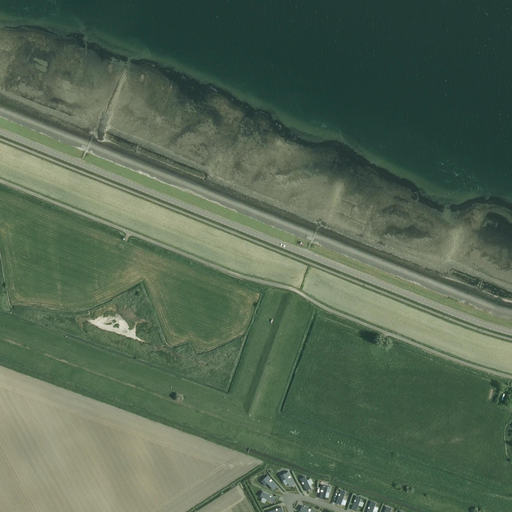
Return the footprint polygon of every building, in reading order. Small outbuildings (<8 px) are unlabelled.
[(280,475),(283,480),(285,479),(288,483),(289,486),(294,484),(291,477),(290,476),(290,475),(288,471),(288,472),(287,472),(285,473),(281,476),(280,475)] [(262,482),(266,486),(268,484),(274,490),(278,487),(273,481),(272,480),(268,476),(268,477),(264,481),(264,480),(263,481),(263,482),(262,482)] [(300,479),(302,482),(302,483),(303,484),(302,484),(303,484),(307,492),(307,491),(308,490),(309,490),(310,490),(310,489),(311,489),(309,485),(307,480),(305,477),(300,479)] [(321,491),(319,498),(320,498),(325,499),(325,497),(326,491),(329,492),(331,487),(330,487),(325,486),(323,485),(323,486),(322,485),(321,490),(321,489),(321,490),(321,491),(320,491),(321,491)] [(340,490),(335,503),(336,503),(337,504),(339,504),(340,505),(345,492),(341,490),(340,490)] [(263,492),(261,496),(266,498),(266,499),(273,502),(275,498),(263,492)] [(354,501),(351,509),(353,510),(355,510),(356,511),(357,507),(357,506),(358,505),(360,501),(361,498),(361,497),(361,498),(360,498),(357,496),(356,496),(355,500),(354,500),(355,500),(354,501)] [(368,508),(366,511),(372,511),(374,506),(375,503),(371,501),(369,506),(368,506),(368,507),(368,508)]
